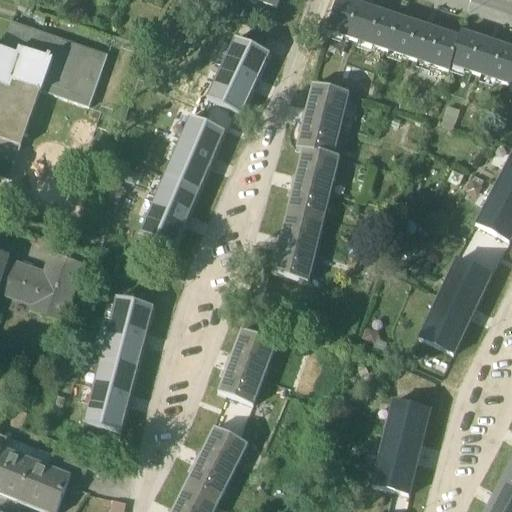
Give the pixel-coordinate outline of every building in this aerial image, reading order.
[(278,0),(241,0),(275,11),(278,0)] [(399,22),(339,2),(328,35),(388,55),(399,22)] [(459,42),(399,22),(388,55),(449,75),(450,70),(459,42)] [(106,59),(11,27),(2,53),(0,51),(0,143),(20,151),(39,94),(89,111),(106,59)] [(511,85),(511,52),(461,36),(459,42),(450,70),(511,89),(511,85)] [(267,59),(236,44),(210,102),(241,117),(267,59)] [(347,98),(313,90),(298,152),(304,154),(332,160),(347,98)] [(224,136),(191,122),(166,181),(198,195),(224,136)] [(332,160),(304,154),(288,215),(323,223),(339,162),(332,160)] [(511,234),(511,162),(477,226),(508,243),(511,234)] [(198,195),(166,181),(141,239),(173,252),(198,195)] [(323,223),(288,215),(272,276),(307,285),(323,223)] [(82,267),(50,256),(43,276),(32,307),(30,313),(62,324),(82,267)] [(43,276),(6,263),(0,281),(0,295),(32,307),(43,276)] [(457,263),(420,341),(452,356),(489,278),(457,263)] [(186,321),(211,329),(217,310),(192,301),(186,321)] [(152,312),(118,304),(102,365),(136,374),(152,312)] [(241,336),(219,397),(252,409),(275,349),(241,336)] [(181,338),(172,360),(195,369),(203,346),(181,338)] [(136,374),(102,365),(86,427),(120,435),(136,374)] [(428,414),(394,406),(373,490),(407,498),(428,414)] [(215,432),(186,490),(217,505),(246,448),(215,432)] [(8,442),(0,438),(0,451),(4,453),(8,442)] [(90,458),(60,446),(56,457),(85,469),(90,458)] [(4,453),(0,451),(0,497),(18,505),(34,465),(4,453)] [(54,456),(48,471),(34,465),(18,505),(36,511),(58,511),(67,491),(74,472),(84,476),(87,469),(85,469),(56,457),(54,456)] [(84,476),(74,472),(67,491),(77,495),(84,476)] [(511,511),(511,474),(509,473),(488,511),(511,511)] [(186,490),(174,511),(213,511),(217,505),(186,490)] [(107,511),(124,511),(125,504),(109,502),(107,511)]
